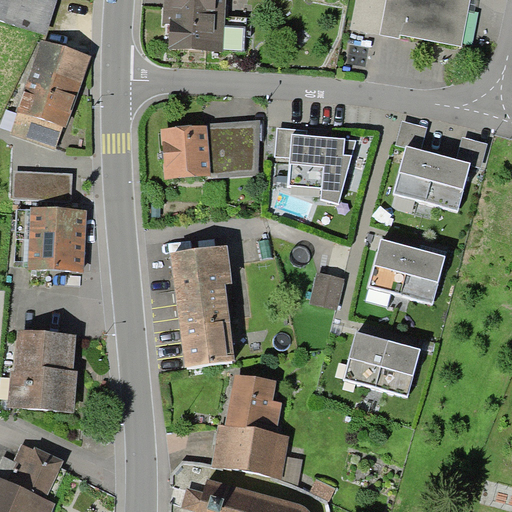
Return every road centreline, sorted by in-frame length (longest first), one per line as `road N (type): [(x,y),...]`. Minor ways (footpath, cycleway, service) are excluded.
road 1 (tertiary): [(114,79),(141,476)]
road 2 (residential): [(114,79),(490,105)]
road 3 (residential): [(0,426),(141,476)]
